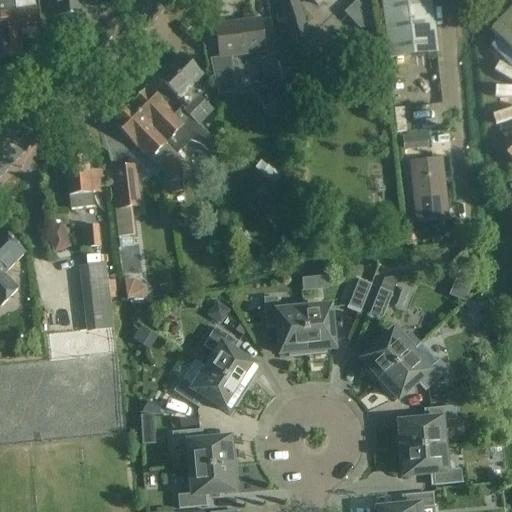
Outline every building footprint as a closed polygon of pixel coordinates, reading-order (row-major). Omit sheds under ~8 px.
[(0,0),(0,58),(19,57),(18,41),(13,0),(0,0)] [(33,0),(13,0),(18,41),(37,39),(35,19),(33,0)] [(55,0),(58,18),(80,16),(77,0),(55,0)] [(309,0),(317,8),(325,0),(309,0)] [(368,0),(358,0),(343,14),(359,31),(372,29),(368,0)] [(430,0),(380,0),(388,59),(437,53),(430,0)] [(307,36),(296,2),(281,7),(291,41),(307,36)] [(511,8),(490,31),(511,53),(511,8)] [(264,53),(262,40),(259,21),(214,27),(219,60),(264,53)] [(199,76),(194,71),(180,57),(157,80),(183,106),(180,109),(197,127),(212,112),(196,95),(200,91),(192,83),(199,76)] [(278,65),(263,67),(265,92),(281,91),(278,65)] [(147,90),(131,106),(167,142),(160,151),(166,158),(169,183),(181,181),(180,155),(174,149),(185,137),(179,130),(182,127),(170,115),(171,114),(147,90)] [(113,125),(127,139),(137,149),(146,140),(158,152),(160,151),(167,142),(131,106),(113,125)] [(385,121),(375,123),(376,132),(386,131),(385,121)] [(414,135),(415,150),(428,148),(427,134),(414,135)] [(103,193),(103,192),(101,172),(89,173),(87,159),(65,162),(70,211),(94,209),(92,194),(103,193)] [(419,163),(411,164),(418,225),(435,223),(446,221),(439,161),(419,163)] [(119,211),(139,209),(134,169),(115,171),(119,211)] [(416,223),(405,224),(407,240),(418,239),(417,237),(416,225),(416,223)] [(61,224),(44,231),(53,255),(70,249),(61,224)] [(85,228),(87,249),(100,248),(98,227),(85,228)] [(25,257),(13,246),(0,232),(0,310),(17,293),(3,279),(25,257)] [(133,237),(117,239),(118,249),(134,247),(133,237)] [(114,281),(106,282),(104,268),(79,271),(87,332),(112,329),(108,299),(117,297),(114,281)] [(133,280),(124,281),(126,301),(146,299),(145,290),(133,280)] [(358,282),(348,307),(360,312),(370,287),(358,282)] [(379,290),(369,316),(381,321),(391,295),(379,290)] [(307,357),(303,312),(278,314),(277,299),(263,300),(266,327),(278,326),(281,355),(288,354),(288,359),(307,357)] [(473,299),(464,306),(474,317),(482,309),(473,299)] [(216,303),(207,317),(220,326),(230,312),(216,303)] [(328,309),(309,311),(303,312),(307,357),(325,355),(325,351),(332,350),(328,309)] [(134,312),(137,325),(149,323),(147,310),(134,312)] [(388,339),(362,362),(367,367),(364,370),(376,384),(410,354),(415,349),(405,338),(393,324),(383,334),(388,339)] [(140,328),(134,338),(135,342),(148,351),(156,339),(140,328)] [(215,357),(207,369),(245,394),(255,378),(251,376),(255,370),(231,354),(238,344),(215,329),(202,348),(215,357)] [(410,354),(376,384),(389,398),(392,395),(397,400),(418,381),(427,390),(447,372),(438,362),(427,372),(410,354)] [(245,394),(207,369),(193,390),(180,382),(173,393),(196,408),(203,398),(227,413),(231,407),(235,409),(245,394)] [(184,420),(197,422),(198,415),(184,406),(177,419),(184,420)] [(454,408),(446,409),(426,411),(428,423),(399,426),(400,433),(395,433),(397,452),(442,448),(441,432),(446,432),(450,428),(449,422),(455,421),(454,408)] [(141,417),(140,417),(141,440),(142,447),(155,446),(153,417),(141,417)] [(184,420),(178,420),(180,429),(198,427),(198,422),(197,422),(184,420)] [(188,446),(190,471),(235,467),(233,448),(229,448),(228,441),(200,443),(199,432),(171,434),(172,448),(188,446)] [(442,448),(397,452),(399,470),(403,470),(404,477),(432,475),(434,487),(461,484),(460,471),(445,472),(442,448)] [(235,467),(190,471),(192,496),(177,497),(178,510),(206,508),(205,496),(233,493),(232,486),(237,485),(235,467)] [(418,511),(418,509),(433,508),(432,495),(404,497),(405,509),(377,511),(418,511)]
